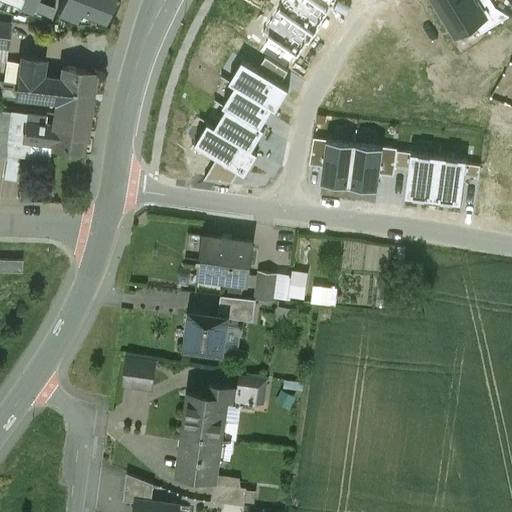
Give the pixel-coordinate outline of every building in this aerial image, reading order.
[(34,0),(0,0),(0,6),(27,17),(34,0)] [(64,0),(59,15),(79,22),(82,13),(105,22),(112,0),(64,0)] [(284,0),(277,11),(315,35),(330,11),(325,8),(312,0),(284,0)] [(312,0),(325,8),(330,0),(312,0)] [(436,0),(457,34),(477,22),(485,17),(474,0),(436,0)] [(474,0),(485,17),(477,22),(482,31),(509,15),(495,6),(490,0),(474,0)] [(269,38),(294,54),(300,58),(315,35),(277,11),(262,34),(269,38)] [(8,25),(0,24),(0,48),(5,49),(8,25)] [(267,56),(286,68),(294,54),(269,38),(260,52),(267,56)] [(267,56),(259,69),(282,83),(290,71),(286,68),(267,56)] [(43,61),(21,58),(16,97),(20,98),(23,101),(33,103),(37,100),(58,103),(56,116),(86,119),(87,119),(93,72),(62,68),(60,80),(41,78),(43,61)] [(232,81),(239,85),(275,108),(278,110),(291,89),(282,83),(259,69),(246,60),(232,81)] [(226,105),(230,107),(262,128),(275,108),(239,85),(226,105)] [(217,127),(254,150),(266,131),(262,128),(230,107),(217,127)] [(0,160),(4,161),(5,157),(7,140),(11,113),(0,111),(0,160)] [(46,118),(11,113),(7,140),(22,142),(22,143),(31,144),(51,147),(51,151),(81,155),(86,119),(56,116),(54,129),(45,127),(46,118)] [(241,170),(246,173),(258,153),(254,150),(217,127),(211,123),(198,143),(220,156),(241,170)] [(325,165),(328,139),(314,137),(310,163),(325,165)] [(350,185),(356,142),(328,139),(325,165),(322,181),(350,185)] [(22,142),(7,140),(5,157),(29,160),(31,144),(22,143),(22,142)] [(383,146),(356,142),(350,185),(378,188),(380,173),(383,146)] [(398,148),(383,146),(380,173),(395,174),(396,165),(397,149),(398,148)] [(410,167),(412,152),(397,149),(396,165),(410,167)] [(434,199),(439,155),(412,152),(410,167),(406,195),(434,199)] [(467,159),(439,155),(434,199),(462,202),(465,174),(467,163),(467,159)] [(241,170),(220,156),(207,177),(234,181),(241,170)] [(467,163),(465,174),(479,176),(481,164),(467,163)] [(253,243),(204,236),(198,275),(248,282),(253,243)] [(22,261),(0,259),(0,271),(21,273),(22,261)] [(276,274),(260,272),(257,298),(272,300),(273,297),(276,274)] [(305,275),(292,273),(291,282),(289,294),(291,294),(302,295),(305,275)] [(273,297),(285,299),(287,281),(289,281),(289,276),(276,274),(273,297)] [(337,288),(315,285),(313,302),(336,304),(337,288)] [(256,300),(221,295),(218,315),(227,316),(227,318),(253,321),(256,300)] [(218,315),(191,312),(191,313),(188,313),(186,329),(188,329),(186,348),(222,353),(227,318),(227,316),(218,315)] [(241,349),(244,326),(229,323),(225,346),(241,349)] [(155,362),(128,359),(125,385),(151,389),(155,362)] [(268,378),(240,374),(238,387),(258,390),(256,402),(264,403),(268,378)] [(238,387),(209,383),(207,394),(227,397),(226,404),(255,408),(256,402),(258,390),(238,387)] [(207,394),(190,391),(184,433),(221,438),(226,404),(227,397),(207,394)] [(221,438),(184,433),(178,474),(215,479),(221,438)] [(154,484),(127,473),(123,501),(137,503),(137,501),(151,503),(154,484)] [(247,488),(214,483),(211,501),(244,506),(247,488)] [(151,503),(137,501),(137,503),(136,511),(176,511),(177,511),(178,507),(151,503)]
